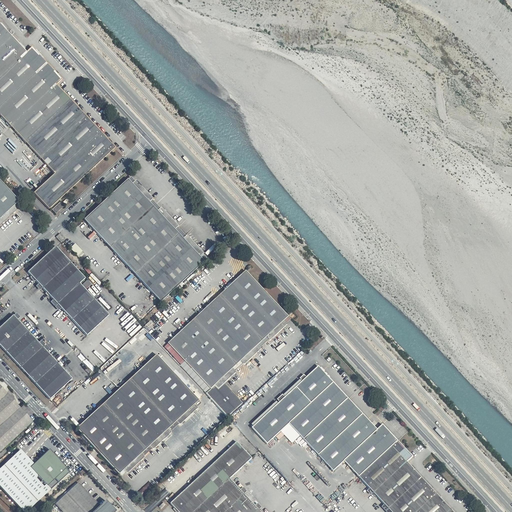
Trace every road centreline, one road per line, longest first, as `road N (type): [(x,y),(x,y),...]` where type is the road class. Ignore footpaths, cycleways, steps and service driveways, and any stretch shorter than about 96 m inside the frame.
road 1 (primary): [(511,507),(42,0)]
road 2 (tertiary): [(498,511),(151,138)]
road 3 (unclassified): [(0,280),(151,138)]
road 4 (unclassified): [(0,368),(132,511)]
road 5 (tertiary): [(151,138),(22,0)]
